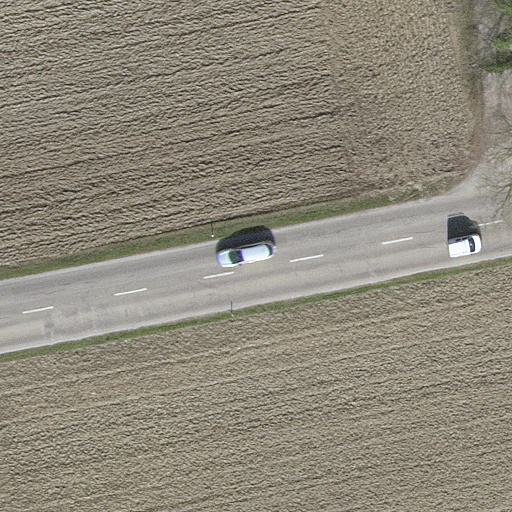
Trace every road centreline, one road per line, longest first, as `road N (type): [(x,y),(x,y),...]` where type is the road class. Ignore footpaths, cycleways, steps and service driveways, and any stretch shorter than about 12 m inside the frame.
road 1 (tertiary): [(511,220),(0,314)]
road 2 (track): [(511,175),(490,0)]
